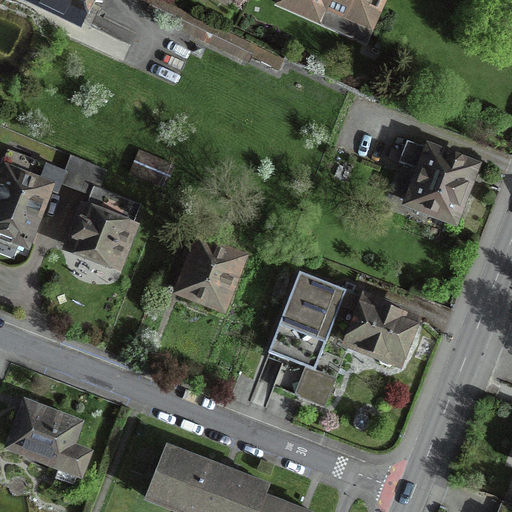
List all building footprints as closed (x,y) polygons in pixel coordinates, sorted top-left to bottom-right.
[(24,0),(35,0),(80,22),(86,9),(94,13),(100,0),(24,0),(25,0),(24,0)] [(282,0),(282,2),(342,28),(347,16),(370,26),(381,0),(282,0)] [(407,141),(399,162),(421,171),(408,204),(454,221),(474,169),(475,170),(476,167),(407,141)] [(58,193),(61,184),(73,188),(84,161),(71,156),(64,172),(8,151),(0,171),(7,173),(1,187),(0,187),(0,186),(0,233),(27,244),(48,189),(58,193)] [(174,165),(139,151),(130,172),(165,186),(174,165)] [(106,171),(84,161),(73,188),(90,195),(70,247),(117,266),(141,205),(99,188),(106,171)] [(241,259),(200,243),(199,246),(192,243),(185,259),(192,262),(181,291),(222,307),(241,259)] [(360,313),(366,299),(299,273),(268,353),(315,371),(340,305),(360,313)] [(416,319),(366,299),(360,313),(348,344),(377,355),(377,356),(380,363),(389,367),(396,364),(396,362),(399,363),(416,319)] [(89,454),(71,447),(80,424),(26,403),(8,448),(60,468),(56,478),(73,484),(77,474),(80,476),(89,454)] [(257,511),(266,488),(167,449),(149,497),(186,511),(257,511)] [(300,511),(264,498),(267,489),(266,488),(257,511),(300,511)]
